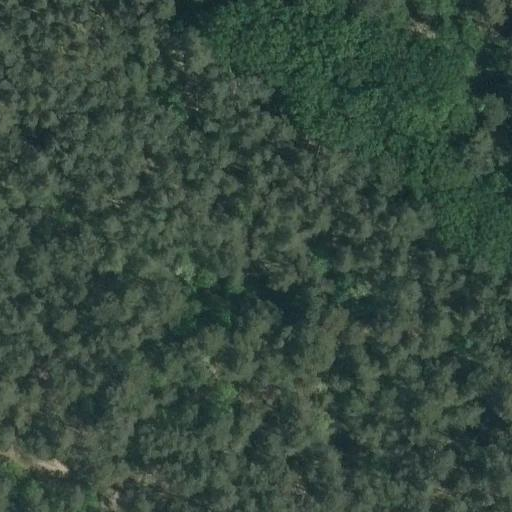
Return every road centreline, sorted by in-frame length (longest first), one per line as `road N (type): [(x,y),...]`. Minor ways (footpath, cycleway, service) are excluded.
road 1 (track): [(183,0),(175,23),(189,115),(92,209),(62,252),(44,378),(0,440)]
road 2 (track): [(0,450),(128,511)]
